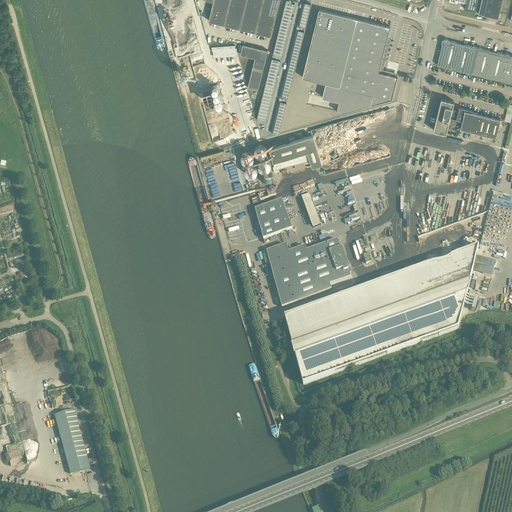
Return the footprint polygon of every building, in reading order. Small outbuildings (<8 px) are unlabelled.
[(279,0),(208,0),(213,1),(208,21),(271,36),(279,0)] [(449,0),(449,1),(457,3),(457,1),(466,3),(464,9),(476,11),(477,0),(449,0)] [(502,0),(481,0),(478,13),(498,18),(502,0)] [(390,26),(319,9),(302,77),(325,83),(322,97),(339,101),(336,111),(341,112),(392,98),(397,76),(379,72),(390,26)] [(437,65),(503,81),(511,83),(511,54),(511,55),(509,55),(508,53),(506,53),(505,54),(482,48),(481,47),(479,46),(478,47),(476,47),(475,45),(473,45),(472,46),(449,40),(448,39),(445,38),(442,39),(441,43),(442,44),(437,65)] [(268,50),(243,44),(240,54),(255,58),(248,87),(258,89),(268,50)] [(235,45),(211,47),(212,51),(213,51),(214,56),(236,55),(236,49),(235,49),(235,45)] [(214,91),(203,94),(205,102),(216,99),(218,104),(223,103),(218,84),(212,85),(214,91)] [(433,130),(446,133),(449,122),(449,123),(450,123),(452,124),(453,125),(454,125),(456,125),(457,125),(458,125),(460,125),(461,125),(460,128),(496,137),(500,119),(471,112),(472,110),(459,107),(458,110),(452,109),(454,101),(441,98),(433,130)] [(313,134),(269,147),(273,160),(306,151),(308,150),(313,166),(323,162),(313,134)] [(268,196),(276,195),(274,188),(267,189),(268,196)] [(303,197),(313,228),(321,225),(311,195),(303,197)] [(263,240),(292,230),(281,201),(254,210),(263,240)] [(418,237),(420,243),(431,239),(429,233),(418,237)] [(281,309),(320,295),(330,291),(328,287),(351,278),(349,272),(350,271),(349,268),(348,269),(337,241),(328,244),(320,247),(306,252),(304,247),(288,253),(286,245),(266,252),(281,309)] [(303,386),(320,380),(458,330),(479,248),(391,280),(389,275),(381,278),(383,283),(320,306),(284,319),(303,386)] [(364,255),(366,264),(372,262),(370,254),(364,255)] [(0,342),(11,337),(41,329),(50,333),(58,340),(76,403),(59,340),(51,333),(41,329),(31,332),(11,337),(0,342)] [(74,411),(54,416),(70,474),(90,469),(74,411)]
